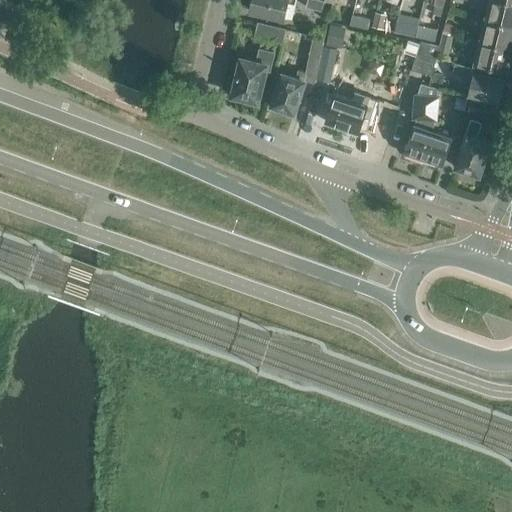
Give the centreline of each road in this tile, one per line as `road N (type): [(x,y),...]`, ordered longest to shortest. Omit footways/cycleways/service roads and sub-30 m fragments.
road 1 (primary): [(0,157),(388,297),(407,318)]
road 2 (primary): [(363,248),(146,149),(0,94)]
road 3 (residential): [(318,171),(192,112),(218,0)]
road 4 (residential): [(458,217),(318,171)]
